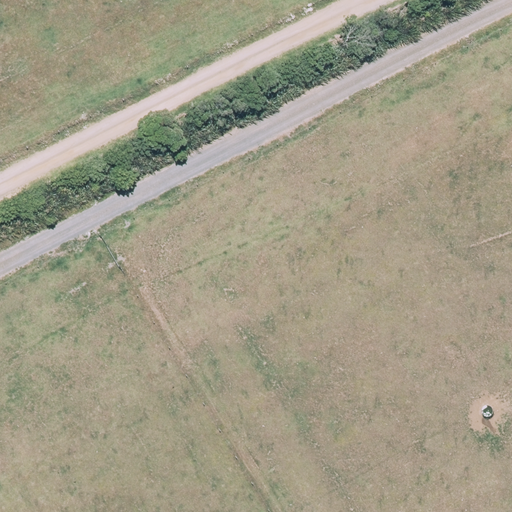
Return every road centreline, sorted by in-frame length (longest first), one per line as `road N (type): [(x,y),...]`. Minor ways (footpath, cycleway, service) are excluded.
road 1 (track): [(0,267),(511,3)]
road 2 (track): [(367,0),(0,184)]
